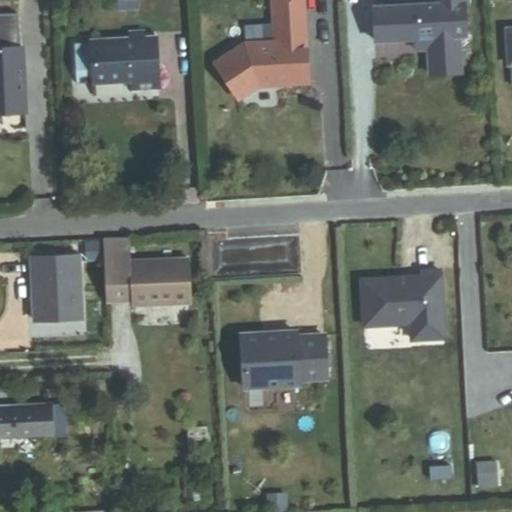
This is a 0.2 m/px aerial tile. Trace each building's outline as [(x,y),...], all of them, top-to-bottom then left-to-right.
[(262,0),(265,41),(235,43),(205,61),(228,98),(248,84),(269,84),(268,76),(276,75),(279,79),(298,78),(293,0),(262,0)] [(366,6),(367,38),(406,36),(419,36),(420,47),(421,73),(452,71),(450,35),(457,34),(455,3),(458,2),(458,0),(425,0),(426,3),(366,6)] [(502,64),(511,63),(511,27),(500,28),(502,64)] [(157,87),(154,37),(142,38),(141,32),(129,33),(130,39),(90,41),(90,42),(73,43),(75,83),(92,82),(92,83),(132,81),(132,89),(157,87)] [(419,36),(406,36),(407,48),(420,47),(419,36)] [(0,112),(25,111),(22,48),(0,48),(0,112)] [(132,306),(186,304),(184,259),(126,261),(125,234),(97,235),(100,303),(132,301),(132,306)] [(75,317),(72,252),(22,254),(25,319),(75,317)] [(437,339),(433,272),(415,273),(416,278),(401,278),(402,281),(393,281),(393,278),(354,280),(357,326),(403,323),(404,340),(437,339)] [(233,341),(236,389),(268,387),(268,382),(290,381),(319,379),(316,335),(288,337),(288,332),(266,333),(266,338),(233,341)] [(0,438),(52,436),(51,408),(0,410),(0,438)] [(52,436),(64,435),(62,408),(51,408),(52,436)]
